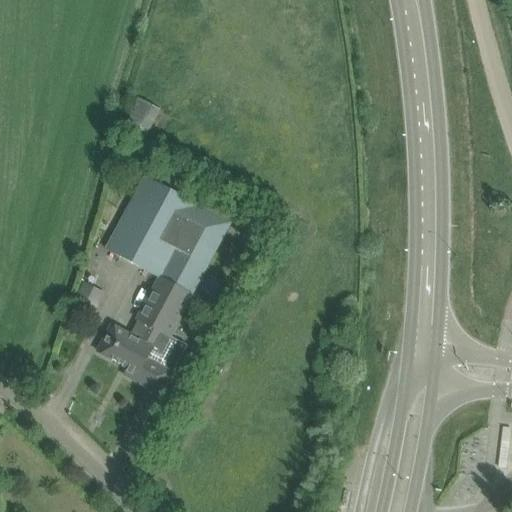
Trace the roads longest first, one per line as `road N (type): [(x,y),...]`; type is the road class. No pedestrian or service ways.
road 1 (secondary): [(421,363),(427,153),(411,0)]
road 2 (unclassified): [(133,511),(0,387)]
road 3 (secondary): [(421,363),(379,511)]
road 4 (secondary): [(410,511),(430,407),(421,363)]
road 5 (unclassified): [(511,131),(477,0)]
